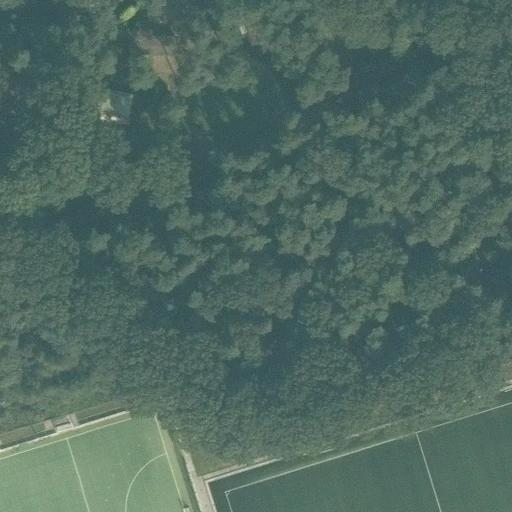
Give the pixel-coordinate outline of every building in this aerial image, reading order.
[(260,20),(277,51),(304,36),(287,5),(260,20)] [(92,20),(55,36),(68,69),(106,53),(92,20)] [(240,46),(260,35),(252,21),(232,33),(240,46)] [(127,55),(174,56),(175,38),(150,37),(150,31),(128,30),(127,55)] [(10,42),(0,44),(0,89),(22,83),(10,42)] [(126,119),(130,96),(100,90),(96,113),(126,119)] [(82,164),(77,167),(85,181),(90,179),(95,176),(88,161),(82,164)] [(43,178),(54,199),(72,190),(73,193),(85,186),(72,162),(43,178)] [(101,183),(88,190),(93,200),(106,194),(101,183)]
